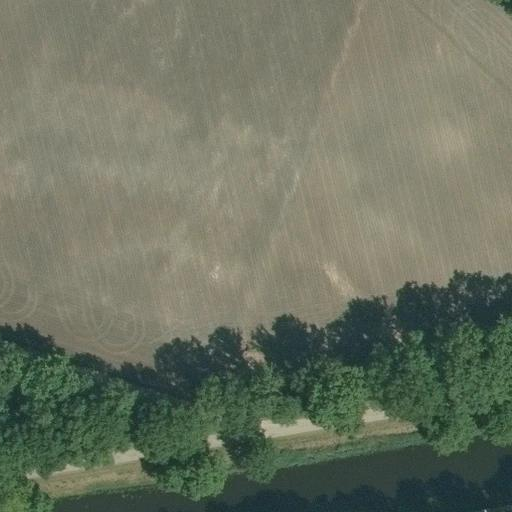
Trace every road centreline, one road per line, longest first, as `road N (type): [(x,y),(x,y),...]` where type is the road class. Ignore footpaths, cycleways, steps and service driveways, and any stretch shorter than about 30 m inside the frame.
road 1 (track): [(0,343),(139,397),(261,432),(511,392)]
road 2 (unclassified): [(0,474),(261,432)]
